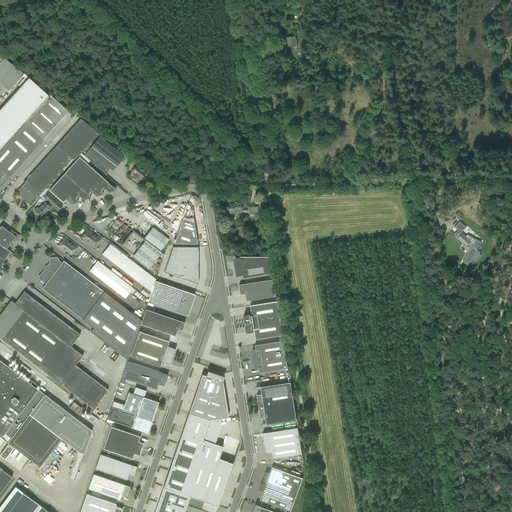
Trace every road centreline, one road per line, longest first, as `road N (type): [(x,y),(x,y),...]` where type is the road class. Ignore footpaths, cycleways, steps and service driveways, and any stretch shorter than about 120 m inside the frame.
road 1 (track): [(319,511),(269,186)]
road 2 (unclassified): [(222,296),(203,320),(138,511)]
road 3 (unclassified): [(232,511),(250,448),(222,296)]
road 4 (unclassified): [(203,194),(407,181)]
road 5 (track): [(238,0),(269,186)]
road 6 (unclassified): [(40,238),(146,196),(203,194)]
